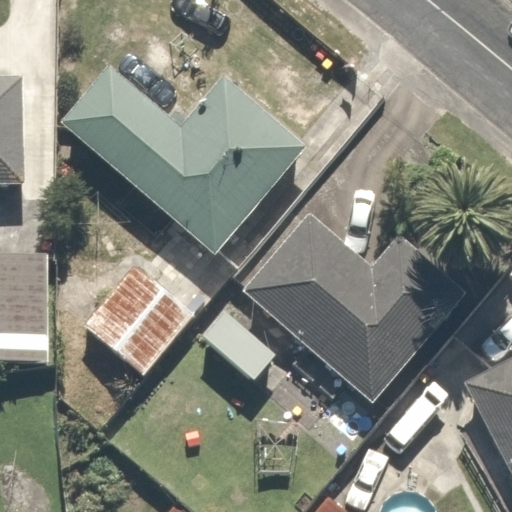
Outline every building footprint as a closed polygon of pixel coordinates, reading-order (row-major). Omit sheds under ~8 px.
[(310,159),(225,87),(186,128),(122,56),(63,131),(219,261),(310,159)] [(0,200),(26,200),(25,81),(0,81),(0,200)] [(373,417),(466,301),(397,236),(375,272),(315,223),(244,298),(373,417)] [(205,324),(142,260),(81,321),(144,385),(205,324)] [(0,365),(53,366),(54,264),(0,263),(0,365)] [(511,368),(470,385),(511,467),(511,368)] [(357,511),(329,494),(317,511),(357,511)]
